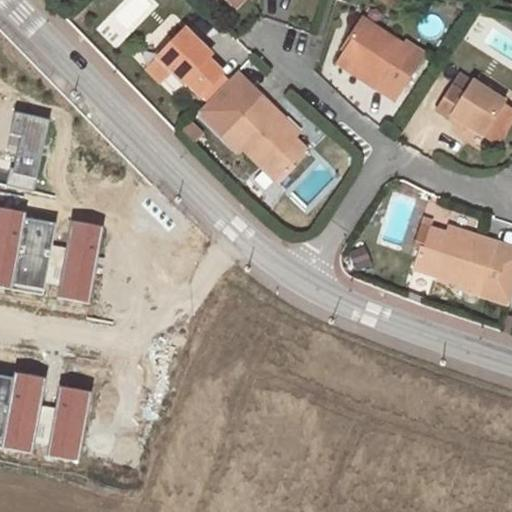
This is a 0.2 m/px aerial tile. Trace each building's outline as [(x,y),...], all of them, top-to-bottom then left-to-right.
[(339,57),(353,66),(376,81),(373,86),(394,100),(425,53),(405,39),(403,43),(361,17),(346,36),(350,40),(339,57)] [(188,23),(184,28),(199,41),(202,37),(188,23)] [(168,45),(180,32),(171,24),(159,37),(168,45)] [(199,41),(184,28),(180,32),(168,45),(157,56),(159,57),(148,69),(161,81),(172,70),(185,82),(186,79),(198,90),(219,68),(208,57),(211,53),(199,41)] [(349,70),(373,86),(376,81),(353,66),(349,70)] [(503,101),(459,73),(436,110),(449,119),(452,114),(469,125),(497,143),(511,110),(511,109),(502,103),(503,101)] [(279,112),(262,94),(223,135),(240,152),(243,147),(279,183),(295,166),(292,162),(307,147),(295,137),(275,117),(279,112)] [(300,132),(279,112),(275,117),(295,137),(300,132)] [(469,125),(452,114),(449,119),(466,129),(469,125)] [(448,233),(430,227),(424,247),(419,246),(412,268),(460,282),(458,287),(510,303),(511,297),(511,246),(477,235),(474,241),(448,233)] [(450,227),(448,233),(474,241),(477,235),(450,227)]
